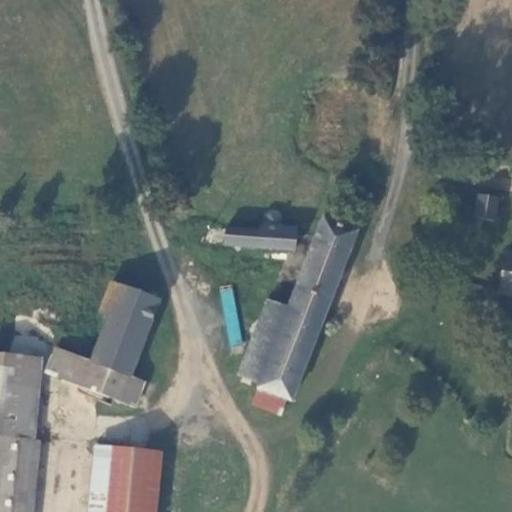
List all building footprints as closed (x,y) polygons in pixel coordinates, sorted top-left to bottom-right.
[(483,202),(466,200),(462,219),(479,222),(483,202)] [(245,233),(213,230),(211,247),(282,254),(284,231),(269,230),(270,217),(251,215),(246,226),(245,233)] [(355,238),(324,225),(291,308),(268,299),(237,377),(258,385),(251,403),(280,414),(286,400),(291,402),(355,238)] [(511,251),(511,256),(492,252),(484,295),(511,299),(511,251)] [(160,300),(114,281),(101,311),(111,316),(92,361),(56,346),(45,371),(130,407),(142,379),(129,374),(160,300)] [(233,285),(219,287),(228,346),(242,344),(233,285)] [(29,360),(0,356),(0,439),(1,440),(0,444),(0,511),(32,511),(40,444),(20,442),(29,360)] [(151,511),(157,455),(94,448),(87,511),(151,511)]
